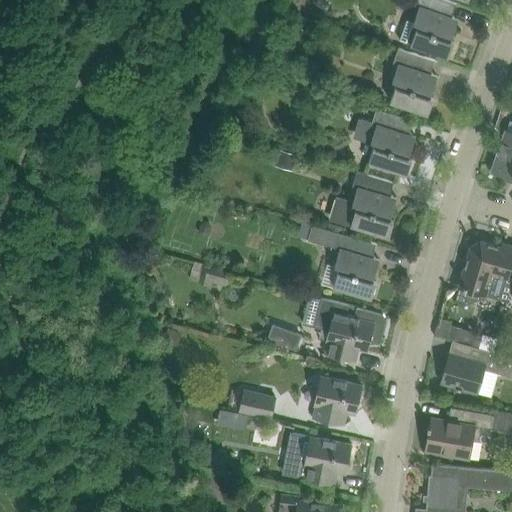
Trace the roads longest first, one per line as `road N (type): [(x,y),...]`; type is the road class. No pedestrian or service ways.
road 1 (residential): [(384,511),(458,191)]
road 2 (residential): [(458,191),(511,41)]
